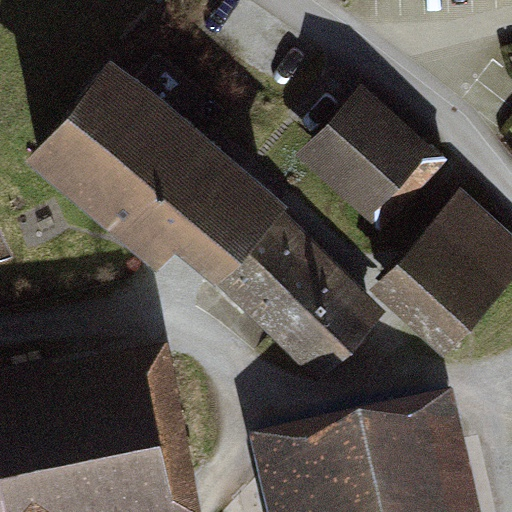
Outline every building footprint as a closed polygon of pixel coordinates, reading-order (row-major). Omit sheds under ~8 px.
[(229,162),(109,62),(37,147),(155,248),(176,225),(220,263),(319,362),(371,311),(270,207),(260,217),(234,195),(242,186),(223,170),(229,162)] [(355,97),(314,142),(376,199),(411,162),(415,166),(420,160),(430,169),(444,154),(431,143),(422,146),(401,128),(396,134),(355,97)] [(511,260),(511,243),(463,198),(387,279),(445,333),(511,260)] [(52,360),(0,370),(0,511),(59,511),(60,510),(131,495),(140,490),(168,476),(165,463),(145,365),(55,383),(52,360)] [(171,360),(145,365),(165,463),(190,459),(171,360)] [(450,511),(435,444),(285,478),(293,511),(450,511)] [(142,511),(140,490),(131,495),(60,510),(59,511),(142,511)]
